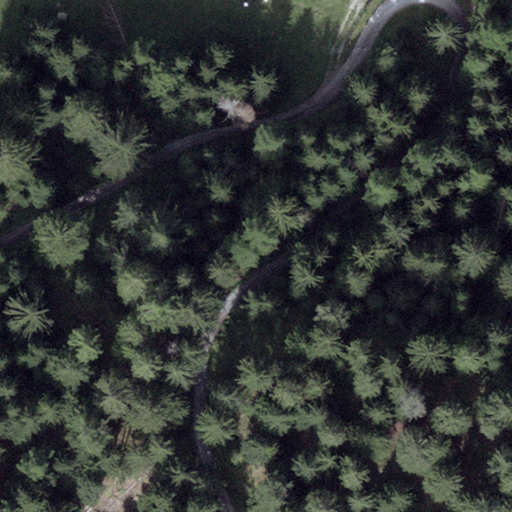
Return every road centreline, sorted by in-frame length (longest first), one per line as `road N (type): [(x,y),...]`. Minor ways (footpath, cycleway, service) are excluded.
road 1 (track): [(227,511),(199,419),(207,331),(431,125),(461,47),(456,9),(446,0)]
road 2 (track): [(409,0),(382,18),(342,85),(324,98),(175,145),(0,245)]
